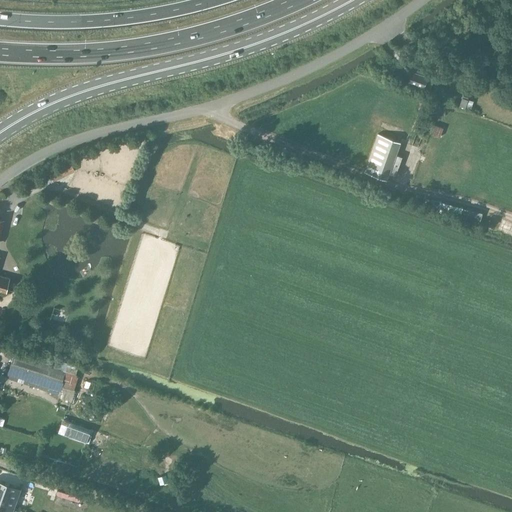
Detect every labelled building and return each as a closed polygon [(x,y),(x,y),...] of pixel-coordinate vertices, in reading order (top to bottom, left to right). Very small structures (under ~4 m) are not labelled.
[(408,83),(424,89),(428,77),(412,72),(408,83)] [(433,100),(450,105),(450,104),(453,105),(455,96),(436,90),(433,100)] [(460,107),(465,109),(469,97),(463,95),(460,107)] [(364,171),(387,180),(401,142),(378,134),(364,171)] [(49,171),(52,180),(74,172),(71,162),(49,171)] [(0,277),(0,292),(5,293),(9,279),(0,277)] [(5,378),(57,394),(64,370),(13,354),(5,378)] [(0,480),(0,502),(14,507),(21,488),(0,480)] [(0,502),(0,511),(12,511),(14,507),(0,502)]
